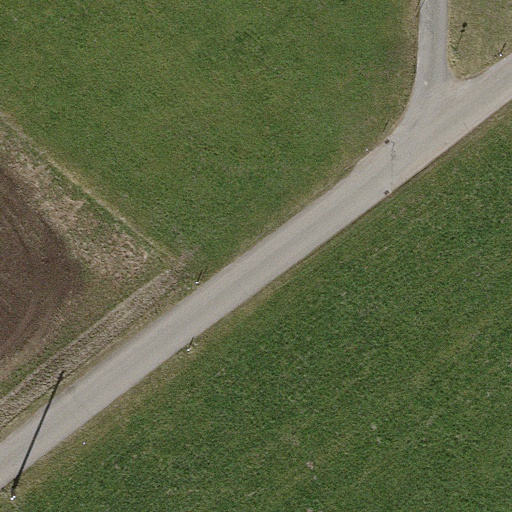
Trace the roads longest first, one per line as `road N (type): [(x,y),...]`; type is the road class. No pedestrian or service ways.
road 1 (unclassified): [(0,469),(439,134)]
road 2 (unclassified): [(439,134),(432,0)]
